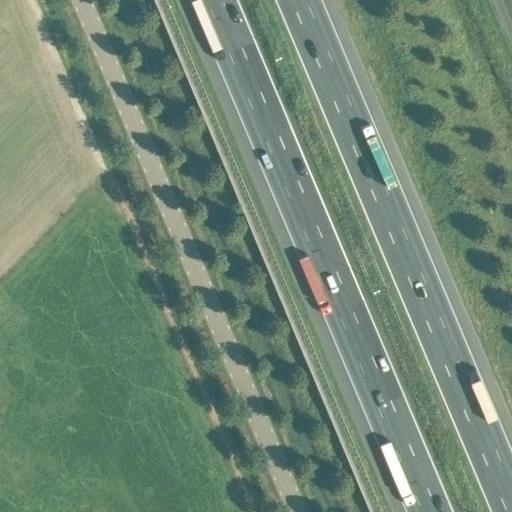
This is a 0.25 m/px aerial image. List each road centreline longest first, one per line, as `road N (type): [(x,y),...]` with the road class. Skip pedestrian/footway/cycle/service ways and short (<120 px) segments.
road 1 (unclassified): [(294,511),(77,0)]
road 2 (motorway): [(214,0),(429,511)]
road 3 (motorway): [(511,506),(298,0)]
